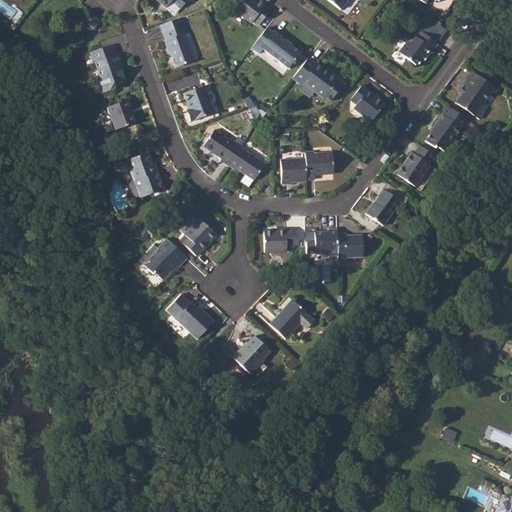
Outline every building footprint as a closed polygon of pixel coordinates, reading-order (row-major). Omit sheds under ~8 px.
[(241,0),(235,8),(252,21),(255,17),(261,22),(271,9),(266,5),(266,3),(262,0),(241,0)] [(88,19),(95,26),(101,19),(94,13),(88,19)] [(186,23),(164,30),(167,37),(165,38),(169,48),(170,48),(176,65),(193,59),(185,32),(189,31),(186,23)] [(269,26),(253,46),(259,51),(261,52),(265,48),(289,67),(302,51),(291,42),(291,41),(276,29),(274,30),(269,26)] [(404,40),(396,50),(415,65),(423,55),(424,55),(430,48),(431,49),(436,43),(419,29),(414,36),(411,33),(405,41),(404,40)] [(91,49),(94,59),(95,59),(100,72),(98,73),(104,89),(113,86),(115,83),(127,79),(121,63),(123,62),(119,49),(117,50),(114,41),(91,49)] [(309,58),(294,77),(302,83),(299,87),(311,96),(316,90),(325,97),(326,96),(332,100),(344,84),(339,80),(339,78),(317,61),(316,63),(309,58)] [(495,89),(473,73),(463,85),(464,86),(466,87),(461,94),(455,103),(474,117),(478,120),(483,113),(479,110),(491,95),(495,98),(499,92),(495,89)] [(205,84),(184,91),(190,107),(187,108),(191,119),(215,111),(205,84)] [(362,86),(351,100),(358,105),(355,109),(372,122),(385,106),(375,97),(376,96),(362,86)] [(131,111),(130,106),(132,105),(129,97),(108,104),(115,126),(135,120),(131,111)] [(471,123),(447,106),(441,114),(443,116),(433,128),(435,129),(426,142),(435,149),(439,148),(446,154),(453,145),(451,143),(462,129),(465,131),(471,123)] [(221,159),(228,164),(241,146),(215,128),(204,144),(222,157),(221,159)] [(241,146),(228,164),(235,169),(236,167),(254,180),(266,164),(241,146)] [(397,174),(415,188),(431,167),(437,159),(421,147),(415,155),(413,154),(397,174)] [(147,151),(127,157),(134,178),(141,195),(164,187),(158,170),(154,171),(151,163),(147,151)] [(314,152),(307,152),(307,158),(308,178),(316,178),(316,174),(333,173),(347,163),(335,152),(334,152),(314,153),(314,152)] [(307,158),(290,158),(282,159),(282,183),(290,182),(290,181),(308,180),(308,178),(307,158)] [(365,213),(382,226),(400,202),(383,189),(377,196),(379,197),(374,204),(373,203),(365,213)] [(188,236),(183,242),(196,254),(208,243),(206,242),(216,233),(201,218),(185,233),(188,236)] [(265,230),(264,251),(286,251),(286,247),(294,247),(294,229),(278,229),(278,230),(265,230)] [(338,234),(338,229),(330,230),(330,231),(315,231),(316,254),(324,254),(324,256),(338,256),(338,234)] [(338,234),(338,256),(338,258),(363,258),(363,236),(347,236),(347,234),(338,234)] [(155,243),(140,259),(154,272),(155,271),(163,279),(172,270),(171,268),(176,263),(178,266),(188,257),(167,237),(158,246),(155,243)] [(178,292),(163,307),(194,337),(210,319),(196,304),(195,305),(188,299),(187,301),(178,292)] [(269,323),(285,338),(300,322),(306,328),(314,320),(308,314),(292,299),(269,323)] [(240,346),(232,355),(251,372),(265,358),(264,357),(270,350),(254,334),(241,347),(240,346)] [(505,505),(501,511),(511,511),(511,503),(505,505)]
